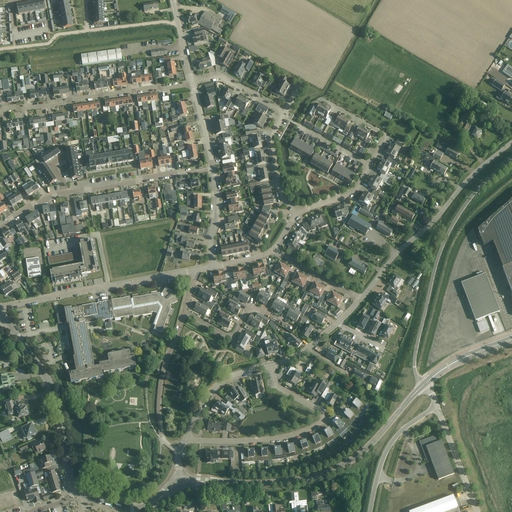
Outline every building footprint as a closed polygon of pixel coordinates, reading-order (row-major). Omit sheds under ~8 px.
[(443,0),(442,2),(442,8),(443,9),(443,13),(450,13),(458,0),(443,0)] [(144,11),(152,10),(159,9),(158,3),(143,5),(144,11)] [(238,16),(227,9),(224,14),(232,18),(229,22),(233,24),(238,16)] [(217,18),(205,11),(198,24),(210,31),(211,29),(220,35),(223,31),(217,28),(221,21),(217,18)] [(198,14),(195,15),(187,17),(188,24),(197,21),(196,19),(199,18),(199,16),(200,16),(200,14),(199,15),(198,14)] [(194,32),(195,36),(192,37),(194,44),(204,41),(202,35),(205,34),(204,29),(203,30),(203,29),(197,30),(197,31),(194,32)] [(222,47),(219,54),(217,56),(222,59),(220,63),(227,68),(233,57),(229,55),(231,52),(229,51),(222,47)] [(122,60),(121,50),(81,55),(82,65),(122,60)] [(198,62),(200,69),(208,67),(208,68),(212,67),(210,58),(206,59),(206,60),(198,62)] [(248,60),(245,65),(240,62),(233,73),(241,77),(245,70),(249,71),(253,63),(248,60)] [(498,62),(494,71),(495,72),(493,75),(499,78),(505,66),(498,62)] [(168,67),(160,68),(161,71),(168,70),(175,69),(175,63),(168,64),(167,64),(168,67)] [(505,69),(503,72),(511,78),(511,68),(507,65),(505,69)] [(144,73),(145,77),(145,76),(146,83),(152,82),(153,82),(152,76),(152,75),(147,76),(147,73),(144,73)] [(121,74),(119,74),(121,86),(127,85),(126,79),(125,75),(121,75),(121,74)] [(259,88),(260,86),(264,88),(268,79),(258,74),(252,84),(259,88)] [(103,79),(100,79),(102,89),(108,88),(107,82),(107,78),(105,77),(103,77),(103,79)] [(280,83),(278,86),(287,91),(290,86),(285,83),(286,80),(280,77),(277,81),(280,83)] [(496,80),(492,85),(504,93),(501,99),(511,107),(511,106),(511,96),(502,90),(505,86),(496,80)] [(65,88),(61,89),(62,95),(70,94),(69,87),(68,88),(68,84),(65,85),(65,88)] [(396,91),(400,93),(404,86),(400,84),(396,91)] [(53,86),(54,90),(53,90),(54,96),(62,95),(61,89),(57,90),(56,86),(53,86)] [(278,86),(276,90),(273,88),(271,93),(277,96),(279,94),(284,97),(287,91),(278,86)] [(212,87),(204,88),(206,93),(206,96),(203,96),(205,107),(213,107),(209,93),(213,92),(212,87)] [(18,92),(15,93),(15,96),(16,102),(24,100),(23,94),(26,94),(25,88),(21,88),(20,88),(21,90),(17,90),(18,92)] [(39,98),(38,92),(35,93),(34,88),(31,88),(31,90),(30,91),(31,99),(39,98)] [(41,92),(38,92),(39,98),(47,97),(46,88),(41,89),(41,92)] [(221,97),(228,101),(225,106),(229,108),(233,100),(235,98),(231,96),(233,93),(226,89),(221,97)] [(8,94),(7,94),(8,103),(16,102),(15,96),(12,96),(11,91),(8,92),(8,94)] [(138,103),(142,103),(143,109),(146,109),(144,96),(137,97),(138,103)] [(236,103),(234,102),(233,101),(229,108),(232,110),(235,106),(239,108),(244,99),(239,96),(236,103)] [(125,99),(118,100),(119,106),(120,109),(124,109),(124,112),(127,111),(126,105),(125,99)] [(244,99),(239,108),(244,111),(241,115),(246,117),(250,111),(245,108),(249,102),(244,99)] [(105,102),(106,106),(103,106),(104,112),(108,111),(107,108),(110,108),(111,114),(113,113),(112,101),(105,102)] [(171,109),(172,113),(186,109),(184,103),(177,105),(178,108),(175,108),(171,109)] [(93,104),(86,105),(87,111),(91,110),(92,117),(95,116),(93,104)] [(261,110),(256,119),(265,124),(268,119),(261,115),(263,112),(266,113),(269,109),(259,104),(257,108),(261,110)] [(313,106),(308,115),(311,116),(311,117),(312,115),(314,115),(315,113),(320,116),(325,107),(320,104),(317,109),(316,109),(316,108),(316,109),(313,107),(313,106)] [(74,113),(77,112),(78,115),(77,115),(78,119),(82,118),(80,106),(73,107),(74,113)] [(325,107),(320,116),(327,120),(325,124),(328,126),(331,119),(327,117),(331,110),(325,107)] [(68,115),(60,116),(61,121),(65,121),(65,124),(69,124),(69,120),(68,115)] [(334,127),(335,124),(340,127),(345,118),(340,115),(337,120),(333,118),(330,125),(334,127)] [(60,116),(52,117),(53,123),(53,122),(54,122),(55,128),(58,128),(58,126),(62,126),(61,121),(60,116)] [(218,123),(214,124),(215,129),(226,127),(224,120),(229,119),(228,116),(217,118),(218,123)] [(45,118),(37,119),(38,125),(42,124),(43,128),(46,127),(46,124),(46,123),(45,118)] [(345,118),(340,127),(345,130),(343,134),(346,136),(351,128),(347,126),(350,121),(345,118)] [(30,126),(31,126),(32,130),(35,129),(34,125),(38,125),(37,119),(30,120),(30,126)] [(160,123),(155,123),(155,126),(156,128),(163,127),(163,124),(162,119),(159,119),(160,123)] [(245,129),(246,132),(244,133),(245,136),(257,134),(257,130),(255,130),(255,127),(256,125),(262,128),(265,124),(256,119),(252,126),(252,128),(245,129)] [(459,127),(462,129),(466,131),(465,132),(468,133),(468,134),(471,136),(477,140),(482,132),(472,127),(470,126),(472,121),(467,119),(465,123),(463,122),(462,121),(459,127)] [(22,121),(15,122),(15,128),(20,127),(21,131),(24,130),(23,127),(22,121)] [(7,129),(8,129),(8,133),(11,132),(11,129),(15,128),(15,122),(7,123),(7,129)] [(170,128),(169,128),(170,133),(171,133),(172,133),(177,132),(176,130),(183,128),(182,125),(170,128)] [(352,131),(351,133),(348,137),(351,139),(354,135),(360,138),(365,129),(360,126),(356,133),(352,131)] [(226,127),(215,129),(216,135),(224,133),(225,139),(232,138),(231,134),(227,135),(226,127)] [(177,135),(177,138),(192,134),(191,128),(184,130),(185,133),(177,134),(177,135)] [(365,129),(360,138),(366,142),(364,146),(367,148),(371,141),(366,139),(370,132),(365,129)] [(30,142),(30,148),(37,147),(37,146),(41,145),(42,145),(40,137),(36,138),(36,141),(30,142)] [(290,148),(295,151),(300,141),(295,138),(290,148)] [(17,141),(18,146),(18,148),(18,150),(29,148),(28,139),(23,140),(24,146),(21,146),(21,144),(22,144),(22,140),(17,141)] [(231,139),(226,140),(225,140),(225,143),(219,144),(220,147),(219,147),(219,150),(218,150),(219,153),(231,151),(230,146),(232,145),(231,139)] [(300,141),(295,151),(300,153),(305,144),(300,141)] [(391,145),(389,149),(397,154),(401,148),(402,149),(404,146),(396,142),(394,146),(391,145)] [(444,146),(439,143),(438,142),(436,147),(446,153),(445,154),(456,159),(459,154),(448,148),(444,145),(444,146)] [(305,144),(300,153),(305,156),(310,147),(305,144)] [(50,150),(55,156),(60,153),(55,146),(50,150)] [(162,146),(163,151),(165,165),(172,164),(170,157),(167,158),(165,146),(162,146)] [(182,152),(182,154),(182,155),(197,152),(195,146),(188,147),(189,150),(182,152)] [(310,147),(305,156),(310,159),(315,150),(310,147)] [(397,154),(389,149),(386,154),(389,156),(389,157),(391,158),(390,160),(397,164),(399,160),(395,158),(397,154)] [(55,156),(50,150),(45,153),(50,160),(55,156)] [(435,150),(432,154),(426,151),(425,153),(433,158),(433,157),(440,161),(442,157),(440,156),(441,153),(437,150),(436,151),(435,150)] [(231,151),(219,153),(219,156),(220,156),(221,159),(222,159),(222,161),(231,160),(231,157),(232,155),(231,151)] [(179,156),(173,157),(175,164),(176,164),(176,163),(180,162),(180,159),(182,158),(183,158),(190,157),(191,160),(198,158),(197,152),(182,155),(182,154),(179,155),(179,156)] [(45,153),(40,156),(45,163),(50,160),(45,153)] [(149,154),(145,155),(147,169),(153,168),(152,161),(149,161),(149,159),(150,159),(150,158),(149,154)] [(86,156),(88,165),(90,165),(90,168),(96,167),(94,157),(94,155),(88,156),(86,156)] [(310,164),(316,167),(321,158),(315,155),(310,164)] [(424,161),(433,165),(430,169),(443,176),(447,169),(435,162),(426,157),(424,161)] [(17,159),(22,168),(25,167),(20,158),(17,159)] [(321,158),(316,167),(322,170),(327,161),(321,158)] [(382,160),(380,165),(388,170),(391,166),(394,168),(397,164),(390,160),(389,163),(386,161),(386,162),(382,160)] [(327,161),(322,170),(328,174),(333,165),(327,161)] [(226,174),(227,177),(235,175),(234,172),(234,168),(237,168),(236,164),(229,165),(229,167),(223,168),(225,174),(226,174)] [(331,173),(336,176),(341,167),(336,164),(331,173)] [(39,170),(42,175),(49,170),(46,165),(41,168),(39,170)] [(388,170),(380,165),(377,170),(380,171),(380,173),(383,174),(381,176),(388,180),(390,176),(386,174),(388,170)] [(341,167),(336,176),(341,179),(347,170),(341,167)] [(412,169),(407,178),(412,180),(417,172),(412,169)] [(49,170),(42,175),(46,180),(53,175),(49,170)] [(347,170),(341,179),(346,182),(352,172),(347,170)] [(352,172),(346,182),(351,185),(357,175),(352,172)] [(53,175),(46,180),(49,185),(56,181),(53,175)] [(235,175),(227,177),(228,180),(226,180),(227,187),(233,185),(233,187),(240,186),(239,182),(236,182),(236,178),(235,178),(235,175)] [(373,176),(371,181),(379,186),(382,182),(385,184),(388,180),(381,176),(380,179),(377,177),(377,178),(373,176)] [(32,181),(27,184),(29,187),(33,193),(38,189),(34,183),(32,181)] [(379,186),(371,181),(368,186),(371,187),(371,189),(373,190),(372,192),(379,196),(381,192),(377,190),(379,186)] [(163,186),(164,190),(162,191),(162,195),(165,194),(165,198),(172,197),(173,203),(177,203),(177,202),(178,202),(177,198),(175,191),(171,192),(170,185),(163,186)] [(260,190),(261,190),(262,195),(271,193),(271,192),(272,192),(271,189),(270,189),(270,188),(267,188),(266,185),(259,186),(260,190)] [(29,187),(24,190),(28,196),(33,193),(29,187)] [(404,187),(400,193),(407,197),(411,191),(412,189),(407,187),(406,188),(404,187)] [(148,189),(149,199),(157,198),(156,194),(157,194),(155,188),(148,189)] [(229,200),(230,203),(237,201),(237,198),(236,194),(239,194),(238,190),(231,191),(232,193),(226,194),(227,200),(229,200)] [(134,198),(137,198),(138,201),(139,201),(139,202),(140,202),(140,201),(141,201),(140,197),(141,197),(140,191),(133,192),(134,198)] [(364,192),(362,197),(370,202),(373,198),(376,200),(379,196),(372,192),(371,195),(368,193),(368,194),(364,192)] [(19,193),(13,197),(17,203),(23,200),(19,193)] [(422,205),(425,199),(414,193),(411,199),(422,205)] [(11,194),(6,197),(8,200),(12,206),(17,203),(13,197),(11,194)] [(121,194),(115,195),(116,201),(120,201),(121,207),(123,207),(121,194)] [(109,196),(103,197),(104,204),(107,203),(108,203),(109,209),(111,209),(111,205),(110,203),(109,196)] [(370,202),(362,197),(359,201),(362,203),(362,204),(365,206),(363,208),(369,212),(371,208),(368,206),(370,202)] [(97,198),(91,199),(92,206),(93,206),(96,205),(97,211),(99,211),(97,198)] [(82,199),(74,200),(77,217),(82,216),(82,214),(88,213),(87,202),(84,203),(83,201),(82,201),(82,199)] [(263,206),(262,209),(271,210),(271,209),(270,205),(273,205),(273,202),(274,202),(273,200),(272,200),(272,199),(263,201),(264,206),(263,206)] [(511,200),(478,231),(483,246),(493,242),(502,268),(511,293),(511,200)] [(237,201),(230,203),(230,206),(228,206),(230,213),(236,211),(236,213),(243,212),(242,207),(239,208),(238,204),(237,201)] [(66,219),(66,217),(65,212),(69,212),(68,204),(63,204),(63,206),(60,206),(61,211),(59,211),(59,216),(61,227),(61,228),(63,236),(63,237),(76,235),(75,234),(74,227),(74,225),(72,218),(66,219)] [(399,205),(398,206),(395,212),(411,222),(415,215),(399,205)] [(334,209),(335,214),(334,214),(335,216),(336,216),(337,218),(341,216),(346,218),(349,212),(346,206),(343,207),(343,206),(341,206),(341,207),(334,209)] [(44,214),(47,214),(48,222),(51,221),(49,207),(43,208),(44,214)] [(263,211),(260,216),(268,220),(269,219),(270,220),(271,216),(271,215),(268,214),(271,210),(262,209),(262,210),(263,211)] [(373,215),(362,209),(360,212),(371,218),(373,215)] [(181,210),(180,216),(185,217),(187,217),(188,217),(192,218),(192,219),(191,222),(193,222),(199,223),(200,216),(195,215),(190,214),(188,214),(188,211),(181,210)] [(36,212),(31,215),(39,227),(39,228),(40,229),(42,228),(41,226),(37,219),(40,218),(36,212)] [(259,218),(258,221),(266,225),(266,224),(267,225),(268,221),(268,220),(260,216),(257,214),(256,216),(257,217),(259,218)] [(348,224),(347,225),(366,235),(371,226),(353,215),(350,214),(345,223),(348,224)] [(39,227),(31,215),(26,219),(30,224),(32,223),(36,229),(39,228),(39,227)] [(318,215),(314,217),(317,226),(320,225),(321,228),(327,226),(324,217),(322,218),(321,215),(318,216),(318,215)] [(234,224),(239,223),(238,216),(229,217),(230,222),(224,223),(226,231),(235,229),(234,224)] [(392,216),(389,221),(396,225),(399,220),(392,216)] [(317,226),(314,217),(310,218),(310,219),(308,220),(309,222),(306,223),(309,232),(315,230),(315,227),(317,226)] [(258,221),(255,226),(263,230),(263,229),(264,230),(266,226),(265,226),(266,225),(258,221)] [(15,225),(19,231),(19,232),(22,230),(24,232),(26,236),(29,234),(25,228),(21,222),(15,225)] [(376,229),(381,231),(389,237),(390,236),(391,236),(392,235),(391,234),(393,230),(380,222),(376,229)] [(186,231),(186,230),(189,230),(189,234),(197,235),(198,229),(190,227),(190,228),(181,226),(180,230),(183,231),(186,231)] [(255,226),(252,231),(260,235),(261,234),(261,235),(263,231),(262,231),(263,230),(255,226)] [(292,235),(290,238),(298,243),(300,241),(303,242),(307,235),(301,228),(298,232),(297,234),(294,233),(293,235),(292,235)] [(4,237),(0,239),(0,241),(1,243),(4,248),(10,245),(10,244),(6,238),(8,237),(9,238),(12,236),(11,235),(8,230),(2,234),(4,237)] [(252,231),(249,236),(248,235),(247,238),(253,241),(254,239),(257,240),(258,238),(259,239),(260,236),(260,235),(252,231)] [(176,239),(181,240),(181,244),(187,245),(186,247),(194,249),(195,243),(189,241),(189,239),(182,237),(177,236),(176,239)] [(298,243),(290,238),(288,242),(289,242),(287,245),(290,246),(288,249),(296,253),(294,255),(297,257),(300,252),(298,250),(299,248),(297,246),(298,243)] [(81,267),(50,272),(52,283),(55,282),(56,284),(56,285),(65,283),(65,280),(70,279),(71,282),(80,280),(79,278),(82,277),(87,276),(87,274),(97,272),(96,269),(99,268),(97,260),(97,259),(94,260),(93,254),(96,254),(94,243),(92,244),(91,241),(91,240),(81,242),(86,268),(81,269),(81,267)] [(340,252),(329,246),(324,256),(334,262),(340,252)] [(181,249),(180,252),(179,255),(183,256),(182,256),(181,258),(182,258),(182,260),(189,261),(191,254),(184,253),(185,250),(181,249)] [(75,253),(48,258),(49,265),(77,260),(75,253)] [(29,278),(41,276),(39,258),(26,260),(29,278)] [(347,267),(348,267),(356,272),(357,271),(364,275),(368,268),(361,264),(362,263),(356,260),(355,261),(352,259),(347,267)] [(275,273),(280,275),(285,267),(280,264),(275,273)] [(263,265),(258,266),(260,276),(265,275),(266,277),(269,277),(268,270),(265,270),(263,265)] [(253,273),(249,274),(251,281),(255,280),(257,279),(256,276),(260,276),(258,266),(252,267),(253,273)] [(285,267),(280,275),(285,278),(290,270),(285,267)] [(244,269),(238,270),(240,280),(244,279),(244,281),(246,282),(251,281),(249,274),(245,275),(244,269)] [(234,277),(230,278),(231,285),(236,284),(237,282),(237,280),(240,280),(238,270),(232,271),(234,277)] [(224,272),(218,274),(220,283),(224,283),(224,284),(226,286),(231,285),(230,278),(226,279),(224,272)] [(213,275),(214,280),(211,281),(212,288),(216,287),(215,284),(220,283),(218,274),(213,275)] [(292,282),(297,285),(302,276),(297,274),(292,282)] [(480,333),(489,329),(486,320),(483,321),(482,318),(499,312),(485,274),(461,283),(476,321),(477,321),(478,323),(477,323),(480,333)] [(402,280),(395,275),(388,284),(394,289),(391,293),(396,298),(398,295),(393,291),(402,280)] [(302,276),(297,285),(303,288),(307,279),(302,276)] [(8,284),(1,289),(6,295),(13,291),(16,288),(13,283),(12,282),(8,284)] [(310,292),(315,295),(320,286),(315,283),(310,292)] [(320,286),(315,295),(320,298),(325,289),(320,286)] [(130,297),(116,299),(111,300),(112,308),(109,308),(108,301),(98,303),(98,304),(82,307),(82,308),(72,310),(72,308),(65,309),(65,313),(57,315),(59,324),(67,324),(68,325),(69,324),(75,357),(74,357),(76,370),(77,372),(71,373),(69,368),(66,369),(66,368),(65,368),(69,375),(69,377),(69,376),(70,376),(71,382),(71,383),(75,382),(75,384),(76,384),(77,384),(78,384),(79,383),(79,381),(85,380),(86,382),(87,382),(88,382),(89,382),(90,381),(89,379),(96,378),(96,380),(97,380),(98,380),(99,380),(100,379),(100,378),(104,377),(104,376),(103,377),(102,371),(104,371),(104,373),(108,372),(108,374),(109,374),(110,374),(111,374),(112,374),(112,372),(118,370),(119,372),(120,372),(121,372),(122,372),(122,370),(129,368),(129,370),(130,370),(131,370),(132,370),(133,370),(133,368),(137,367),(136,367),(135,357),(131,358),(130,352),(130,351),(126,352),(125,351),(124,351),(123,351),(122,351),(122,353),(115,354),(115,353),(114,353),(113,353),(112,353),(111,353),(112,355),(107,356),(108,356),(108,357),(107,357),(106,357),(104,358),(103,358),(102,359),(101,360),(100,361),(99,362),(98,363),(97,364),(96,364),(95,364),(96,367),(95,367),(94,366),(87,326),(85,326),(85,323),(88,323),(113,318),(113,316),(114,316),(114,319),(133,315),(133,317),(152,314),(151,312),(153,312),(157,314),(153,325),(155,326),(154,330),(161,333),(171,306),(170,306),(171,304),(172,304),(177,302),(175,296),(175,295),(176,296),(176,295),(175,295),(174,294),(173,293),(173,292),(172,291),(172,290),(172,291),(171,291),(166,288),(162,293),(163,294),(160,294),(160,293),(132,298),(132,299),(130,299),(130,297)] [(198,296),(207,301),(209,302),(213,295),(216,297),(218,293),(210,289),(208,293),(202,289),(198,296)] [(256,300),(261,303),(266,294),(261,291),(256,300)] [(266,294),(261,303),(266,306),(269,300),(272,302),(275,296),(276,293),(275,292),(273,292),(271,297),(266,294)] [(246,304),(250,297),(241,293),(240,296),(237,295),(235,297),(234,297),(232,299),(239,303),(240,300),(246,304)] [(327,302),(332,305),(337,296),(332,293),(327,302)] [(373,305),(380,310),(386,301),(389,303),(391,301),(395,304),(397,300),(392,296),(389,300),(381,294),(373,305)] [(275,296),(272,302),(274,303),(271,309),(276,311),(281,303),(277,300),(278,297),(275,296)] [(337,296),(332,305),(337,307),(342,299),(337,296)] [(227,304),(230,305),(228,310),(237,315),(241,309),(237,307),(238,304),(230,299),(227,304)] [(204,306),(198,303),(194,310),(205,316),(209,309),(211,311),(214,305),(209,302),(207,301),(206,303),(205,303),(204,306)] [(281,303),(276,311),(281,314),(284,309),(287,310),(290,304),(287,303),(286,305),(281,303)] [(290,304),(287,310),(289,312),(286,317),(291,320),(296,311),(291,309),(293,306),(290,304)] [(311,318),(312,319),(312,320),(321,325),(325,319),(320,316),(321,313),(315,309),(310,317),(311,318)] [(230,316),(221,311),(219,316),(223,318),(220,324),(228,328),(232,321),(229,320),(230,316)] [(296,311),(291,320),(296,323),(299,317),(302,319),(305,313),(302,311),(301,314),(296,311)] [(251,315),(247,322),(258,328),(262,322),(267,325),(269,320),(258,314),(256,318),(251,315)] [(363,317),(358,327),(363,330),(368,320),(370,318),(364,315),(363,317)] [(373,323),(369,331),(375,334),(381,324),(378,323),(379,320),(375,319),(373,323)] [(389,322),(386,320),(384,326),(386,327),(382,335),(383,336),(383,337),(386,339),(386,338),(388,339),(394,328),(388,325),(389,322)] [(297,333),(301,335),(307,339),(313,329),(307,325),(303,333),(299,331),(297,333)] [(236,345),(244,350),(249,341),(251,342),(253,342),(256,336),(247,331),(244,335),(241,333),(239,337),(240,338),(236,345)] [(263,338),(265,346),(268,355),(272,354),(268,339),(267,337),(265,333),(262,337),(264,338),(263,338)] [(293,345),(294,344),(298,348),(302,343),(298,340),(291,334),(287,339),(293,345)] [(334,344),(343,349),(349,337),(346,335),(346,337),(343,335),(340,340),(337,339),(334,344)] [(269,336),(267,337),(268,339),(272,354),(279,352),(276,343),(272,344),(271,341),(269,336)] [(351,338),(349,337),(343,349),(350,353),(353,347),(351,346),(354,340),(351,339),(351,338)] [(360,358),(365,348),(360,345),(356,352),(353,351),(350,356),(353,358),(354,355),(360,358)] [(255,349),(257,359),(265,357),(263,347),(255,349)] [(370,350),(365,348),(360,358),(365,361),(370,350)] [(252,354),(249,352),(246,350),(243,356),(250,359),(252,354)] [(376,353),(370,350),(365,361),(370,364),(376,353)] [(337,356),(329,351),(326,356),(334,361),(337,356)] [(376,353),(370,364),(375,366),(381,356),(376,353)] [(287,380),(296,385),(299,380),(301,376),(294,372),(295,369),(292,368),(290,368),(287,374),(290,375),(287,380)] [(363,380),(363,379),(370,382),(369,383),(374,386),(373,390),(377,392),(382,382),(377,379),(377,380),(375,379),(365,374),(355,370),(353,375),(363,380)] [(9,380),(15,379),(14,375),(7,376),(7,374),(1,375),(2,377),(0,377),(0,381),(2,382),(3,384),(0,384),(0,388),(3,388),(4,390),(10,390),(9,387),(11,387),(11,382),(10,382),(9,380)] [(307,391),(309,392),(308,393),(315,396),(317,393),(320,395),(323,391),(324,392),(327,386),(326,385),(319,381),(316,385),(313,384),(311,388),(310,388),(309,388),(307,388),(307,390),(307,391)] [(260,382),(252,384),(254,396),(263,394),(260,382)] [(234,400),(237,398),(237,399),(238,399),(240,398),(242,402),(248,398),(242,389),(239,391),(238,391),(235,387),(229,392),(234,400)] [(329,389),(328,389),(326,388),(321,397),(326,400),(327,400),(328,401),(326,403),(333,407),(335,401),(336,402),(339,398),(331,394),(331,395),(327,393),(329,389)] [(351,409),(352,410),(358,414),(359,415),(365,407),(364,406),(366,403),(368,404),(359,398),(360,399),(358,402),(356,400),(352,405),(354,406),(351,409)] [(3,402),(7,417),(16,415),(16,413),(17,413),(18,419),(29,416),(29,415),(29,414),(28,411),(27,406),(22,408),(21,403),(15,405),(15,406),(14,406),(12,399),(3,402)] [(212,409),(211,411),(217,414),(218,411),(225,416),(229,409),(236,413),(238,410),(228,402),(225,406),(219,402),(217,405),(216,404),(214,406),(213,407),(212,409)] [(248,413),(240,406),(237,410),(244,416),(248,413)] [(343,420),(350,426),(357,417),(356,417),(358,414),(352,410),(350,412),(348,410),(344,415),(345,417),(343,420)] [(333,429),(338,435),(339,436),(346,429),(355,439),(360,434),(350,426),(343,420),(341,422),(339,420),(335,425),(336,426),(333,429)] [(207,427),(208,428),(207,431),(220,433),(220,429),(223,430),(223,431),(229,432),(231,425),(209,422),(208,424),(208,425),(207,427)] [(32,436),(36,434),(36,433),(36,432),(35,430),(34,430),(32,424),(22,429),(19,431),(24,440),(27,439),(28,441),(34,438),(32,436)] [(322,436),(322,437),(326,443),(327,444),(335,438),(335,437),(338,435),(333,429),(331,431),(329,429),(324,432),(325,434),(322,436)] [(8,430),(0,433),(0,437),(1,440),(8,437),(11,436),(8,431),(8,430)] [(309,442),(310,443),(313,449),(313,450),(323,446),(322,445),(326,443),(322,437),(319,438),(318,436),(312,438),(313,440),(309,442)] [(419,442),(423,452),(427,463),(431,461),(438,480),(454,474),(441,441),(437,443),(435,436),(419,442)] [(297,446),(297,447),(300,454),(300,455),(310,451),(309,450),(313,449),(310,443),(307,444),(306,441),(300,443),(301,445),(297,446)] [(37,450),(38,452),(38,454),(46,450),(42,442),(38,445),(37,443),(31,446),(34,451),(37,450)] [(19,448),(21,452),(21,453),(28,449),(26,444),(19,448)] [(284,449),(284,450),(286,457),(286,458),(296,456),(296,455),(300,454),(297,447),(294,448),(293,445),(287,447),(288,448),(284,449)] [(270,451),(271,452),(272,459),(272,460),(282,459),(282,458),(286,457),(284,450),(281,450),(281,448),(274,449),(275,450),(270,451)] [(257,452),(257,453),(258,460),(258,461),(268,460),(268,459),(272,459),(271,452),(268,452),(268,449),(261,450),(261,452),(257,452)] [(248,451),(248,452),(248,453),(244,453),(244,462),(255,461),(255,460),(258,460),(257,453),(254,453),(254,450),(248,451)] [(206,451),(206,452),(206,459),(207,459),(207,463),(214,463),(214,459),(217,459),(218,451),(206,451)] [(41,470),(48,467),(50,467),(49,463),(52,463),(50,457),(40,460),(42,465),(40,465),(41,470)] [(19,467),(13,469),(15,475),(21,473),(19,467)] [(39,485),(37,478),(35,472),(31,472),(30,469),(23,471),(25,476),(26,476),(30,488),(31,488),(32,491),(25,493),(28,502),(33,500),(34,503),(40,501),(37,492),(40,492),(38,486),(39,485)] [(55,471),(47,474),(47,473),(44,474),(46,478),(45,478),(47,484),(60,480),(60,478),(57,477),(57,475),(56,476),(55,471)] [(60,480),(47,484),(49,490),(50,494),(53,493),(60,491),(59,487),(60,486),(60,485),(61,482),(60,480)] [(317,511),(329,511),(329,505),(323,505),(323,501),(317,502),(317,511)] [(307,511),(306,502),(294,503),(295,511),(307,511)]
